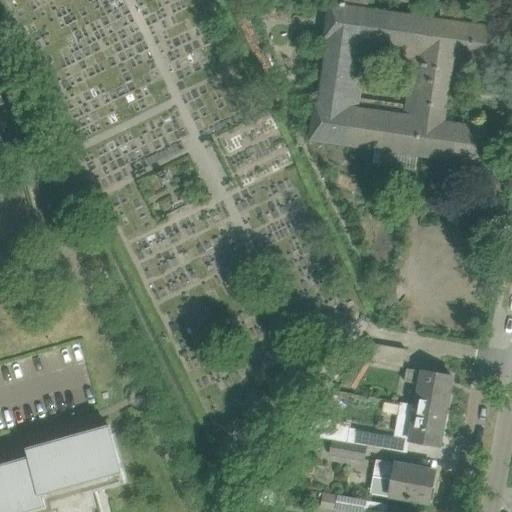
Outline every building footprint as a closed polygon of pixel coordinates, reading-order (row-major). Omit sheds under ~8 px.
[(227,0),(281,109),(294,104),(243,0),(227,0)] [(503,29),(362,8),(363,0),(334,0),(334,4),(330,3),(325,39),(328,39),(319,103),(315,103),(310,140),(483,166),(488,128),(445,121),(454,57),(497,64),(503,29)] [(166,176),(160,178),(162,184),(168,181),(166,176)] [(187,202),(169,210),(171,214),(189,206),(187,202)] [(260,208),(255,210),(258,217),(263,214),(260,208)] [(367,361),(373,362),(403,367),(406,349),(377,344),(368,339),(358,354),(367,361)] [(421,385),(417,406),(446,412),(453,377),(424,371),(424,372),(409,369),(407,382),(421,385)] [(401,403),(394,439),(410,441),(421,442),(440,446),(446,412),(417,406),(401,403)] [(336,420),(333,439),(347,441),(367,445),(388,449),(390,435),(350,428),(351,423),(336,420)] [(94,511),(93,507),(98,506),(94,492),(108,488),(108,487),(126,482),(123,472),(124,472),(113,433),(105,436),(102,427),(28,449),(30,457),(0,465),(0,511),(94,511)] [(367,445),(347,441),(333,439),(330,453),(365,460),(367,445)] [(390,497),(410,500),(430,504),(436,470),(396,463),(396,465),(375,461),(373,477),(393,480),(390,497)] [(338,496),(335,511),(342,511),(387,511),(388,506),(338,496)]
